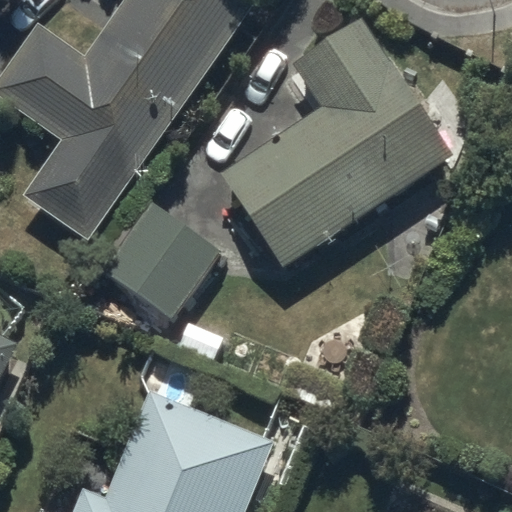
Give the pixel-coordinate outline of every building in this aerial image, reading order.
[(92,262),(264,12),(247,0),(142,0),(90,77),(41,43),(0,102),(0,112),(68,159),(27,218),(92,262)] [(457,178),(366,42),(298,85),(326,127),(225,196),(289,291),(457,178)] [(216,260),(155,221),(104,301),(166,340),(216,260)] [(0,373),(9,355),(0,350),(0,373)] [(243,511),(273,438),(150,389),(108,494),(83,484),(71,511),(57,511),(44,506),(41,511),(243,511)]
